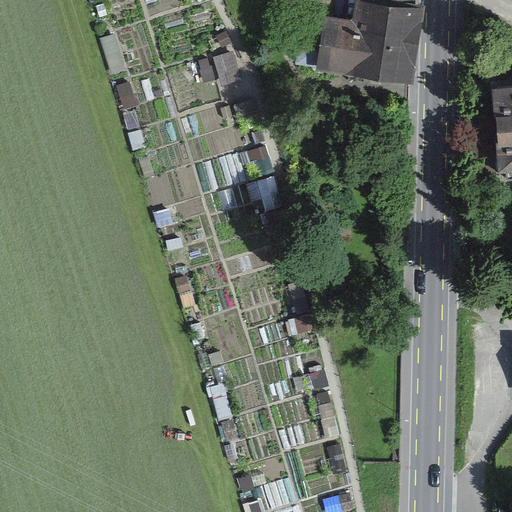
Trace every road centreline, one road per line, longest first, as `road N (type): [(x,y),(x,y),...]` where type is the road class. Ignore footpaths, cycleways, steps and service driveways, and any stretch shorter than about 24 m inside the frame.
road 1 (track): [(358,511),(344,426),(277,170),(222,0)]
road 2 (primary): [(438,0),(428,496)]
